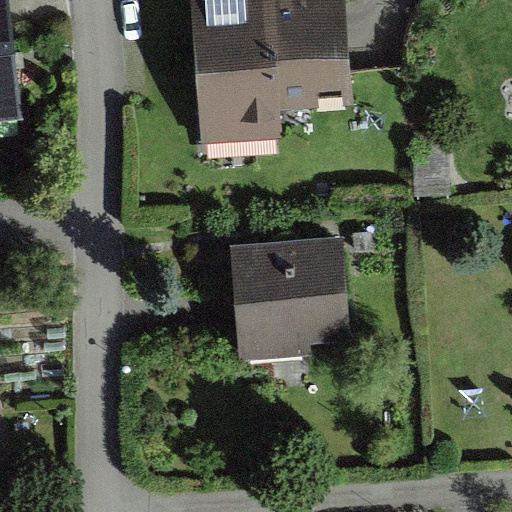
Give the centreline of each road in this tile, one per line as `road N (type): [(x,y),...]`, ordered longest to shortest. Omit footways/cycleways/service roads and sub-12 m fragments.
road 1 (residential): [(104,511),(84,0)]
road 2 (residential): [(169,511),(511,489)]
